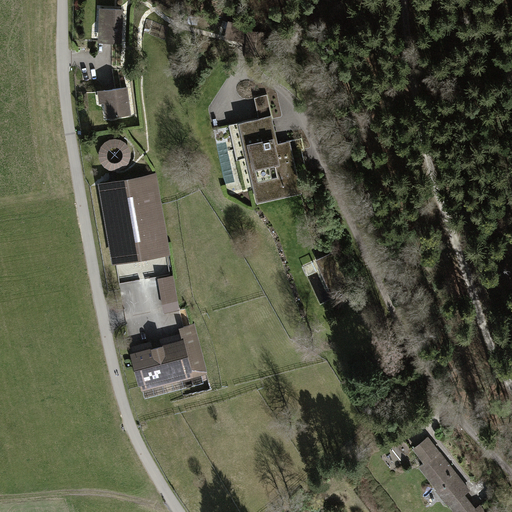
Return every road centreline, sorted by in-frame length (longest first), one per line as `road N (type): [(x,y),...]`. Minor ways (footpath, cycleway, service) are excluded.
road 1 (residential): [(179,511),(140,449),(114,369),(66,109),(62,0)]
road 2 (track): [(403,0),(415,116),(498,370),(511,390)]
road 3 (residential): [(314,145),(411,348),(443,398),(511,472)]
